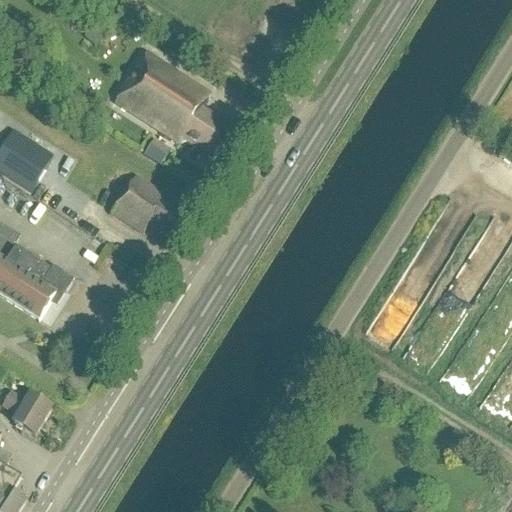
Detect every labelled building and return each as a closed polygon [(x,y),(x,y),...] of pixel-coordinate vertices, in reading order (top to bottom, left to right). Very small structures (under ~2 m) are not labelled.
[(7,27),(0,37),(0,38),(21,53),(28,42),(7,27)] [(92,34),(85,43),(95,51),(102,42),(92,34)] [(214,165),(235,133),(203,114),(213,98),(149,57),(115,109),(180,151),(184,145),(214,165)] [(52,163),(13,138),(0,158),(0,182),(28,201),(52,163)] [(159,151),(152,163),(164,169),(171,158),(159,151)] [(172,244),(187,219),(165,205),(168,200),(137,181),(112,220),(143,239),(149,230),(172,244)] [(91,208),(80,224),(114,248),(125,232),(91,208)] [(0,301),(40,327),(50,312),(51,309),(52,309),(53,306),(58,309),(58,310),(75,284),(54,271),(53,273),(17,250),(18,248),(8,242),(7,241),(11,235),(0,227),(0,301)] [(27,407),(12,398),(4,411),(18,420),(13,429),(37,443),(54,414),(31,400),(27,407)] [(0,511),(22,511),(27,504),(13,495),(22,481),(7,472),(13,463),(0,454),(0,444),(1,443),(0,442),(0,511)]
